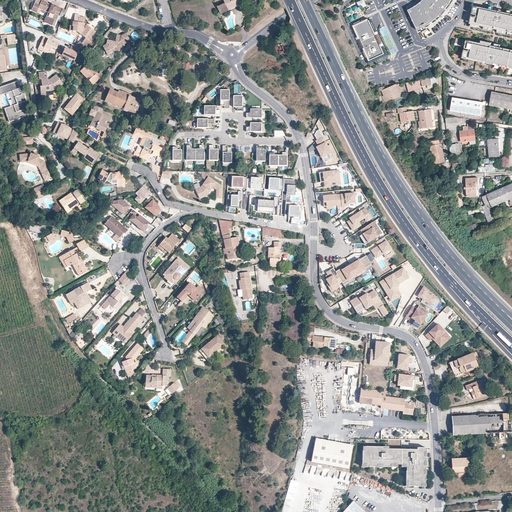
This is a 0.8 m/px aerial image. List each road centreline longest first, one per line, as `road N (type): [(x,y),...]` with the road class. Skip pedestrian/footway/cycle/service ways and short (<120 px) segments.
road 1 (trunk): [(290,0),(380,185),(488,322)]
road 2 (residential): [(314,230),(313,283),(330,313),(347,324),(396,331),(423,357),(438,505)]
road 3 (trunk): [(511,326),(437,245),(375,150)]
road 4 (trunk): [(511,315),(440,241),(375,150)]
road 5 (trunk): [(375,150),(304,0)]
road 6 (unknown): [(444,55),(448,183)]
